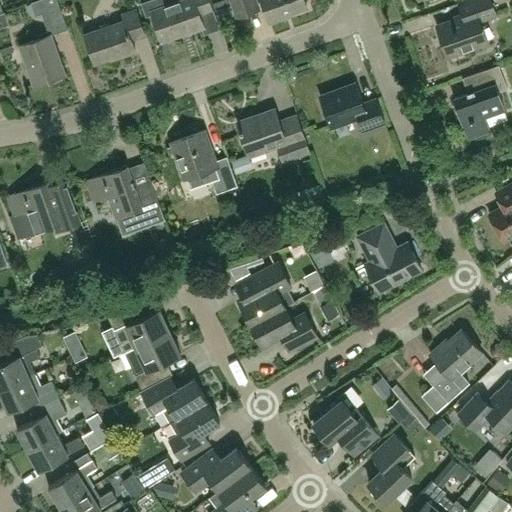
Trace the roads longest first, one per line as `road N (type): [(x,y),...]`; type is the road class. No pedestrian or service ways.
road 1 (residential): [(365,16),(130,99),(0,134)]
road 2 (residential): [(255,410),(472,272)]
road 3 (residential): [(414,163),(365,16)]
road 4 (residential): [(255,410),(185,275)]
